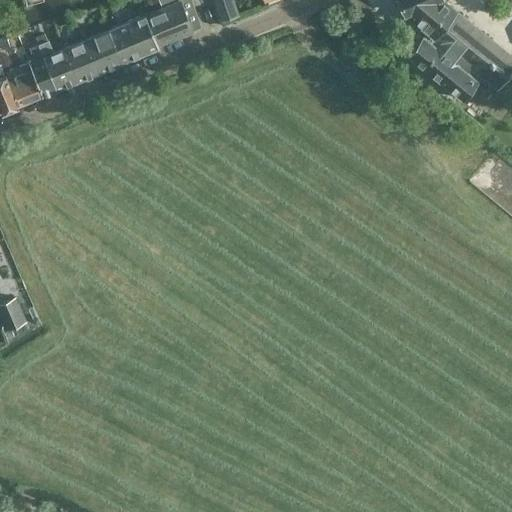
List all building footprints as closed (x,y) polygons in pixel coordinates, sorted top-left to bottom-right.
[(192,0),(178,0),(146,13),(158,45),(202,27),(192,0)] [(216,0),(224,21),(242,15),(239,5),(234,6),(231,0),(216,0)] [(497,89),(511,69),(511,54),(456,10),(457,9),(446,0),(399,0),(406,13),(429,32),(429,33),(426,37),(425,36),(410,55),(463,98),(478,79),(473,75),(476,72),(497,89)] [(109,28),(123,62),(159,48),(158,45),(146,13),(109,28)] [(84,38),(95,66),(97,72),(123,62),(109,28),(84,38)] [(64,46),(78,80),(97,72),(95,66),(84,38),(64,46)] [(78,80),(64,46),(53,51),(49,40),(39,44),(57,88),(78,80)] [(57,88),(39,44),(29,48),(33,59),(29,60),(29,61),(42,94),(57,88)] [(5,71),(18,103),(42,94),(29,61),(5,71)] [(0,103),(2,109),(18,103),(6,73),(0,75),(0,103)] [(0,301),(0,318),(5,330),(26,320),(15,295),(0,301)]
